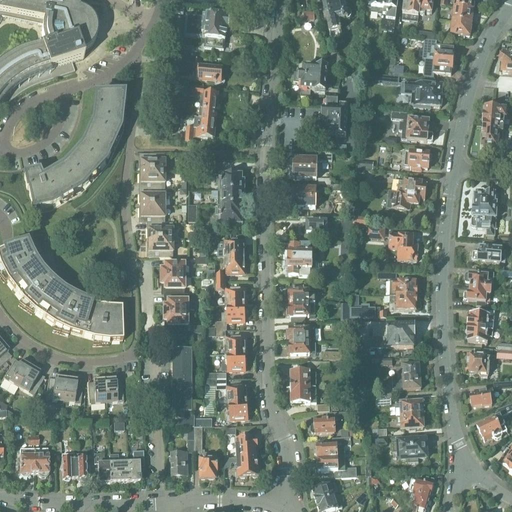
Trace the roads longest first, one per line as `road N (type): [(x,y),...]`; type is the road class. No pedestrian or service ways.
road 1 (residential): [(278,506),(288,462),(263,376),(262,337),(277,0)]
road 2 (residential): [(463,459),(443,370),(441,315),(453,167)]
road 3 (residential): [(137,49),(128,258)]
road 4 (residential): [(453,167),(478,63),(510,0)]
road 5 (residential): [(167,502),(39,505),(0,497)]
road 6 (residential): [(137,361),(56,359),(29,346),(0,312)]
